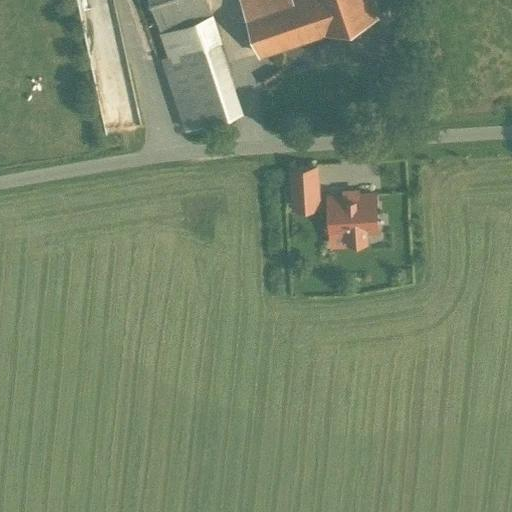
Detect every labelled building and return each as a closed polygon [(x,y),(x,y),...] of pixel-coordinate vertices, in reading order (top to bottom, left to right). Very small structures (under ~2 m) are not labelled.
[(208,0),(150,0),(160,28),(212,10),(208,0)] [(242,0),(259,50),(377,11),(373,0),(242,0)] [(222,40),(212,10),(160,28),(169,54),(162,56),(186,127),(243,108),(220,41),(222,40)] [(98,87),(104,131),(142,126),(136,82),(98,87)] [(287,159),(288,205),(322,204),(324,241),(367,240),(366,228),(376,227),(375,185),(319,187),(318,158),(287,159)]
